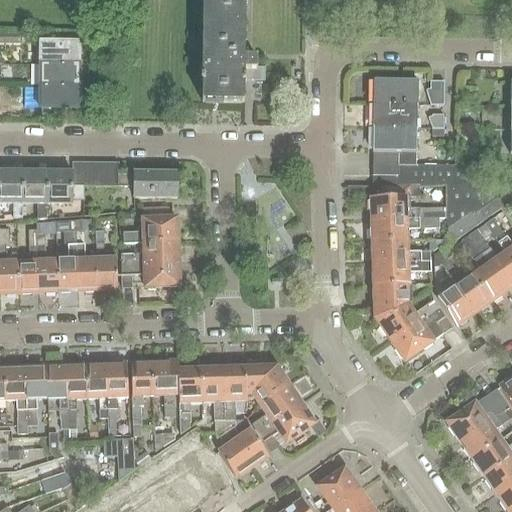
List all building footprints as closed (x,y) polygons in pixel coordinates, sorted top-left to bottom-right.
[(203,0),(202,78),(201,78),(201,84),(202,84),(202,103),(205,103),(205,100),(241,101),(241,104),(244,104),(244,84),(245,84),(246,82),(264,82),(265,69),(256,69),(257,59),(243,59),(243,0),(203,0)] [(0,36),(0,45),(21,46),(21,37),(0,36)] [(40,65),(40,66),(80,66),(79,66),(79,45),(81,45),(81,44),(80,44),(66,44),(40,44),(40,45),(41,45),(41,65),(40,65)] [(80,66),(40,66),(40,67),(41,67),(41,87),(41,88),(80,88),(79,88),(79,67),(80,67),(80,66)] [(373,107),(416,107),(417,107),(417,82),(373,82),(373,83),(374,83),(373,107)] [(429,91),(425,92),(430,107),(444,107),(444,83),(430,83),(429,91)] [(41,88),(41,87),(39,87),(39,110),(40,110),(40,105),(58,105),(58,110),(80,110),(80,109),(79,109),(79,89),(80,89),(80,88),(41,88)] [(416,107),(373,107),(373,130),(416,130),(416,107)] [(429,130),(442,131),(442,119),(431,119),(426,122),(429,130)] [(373,152),(372,152),(372,154),(372,166),(398,166),(416,166),(416,154),(417,154),(417,153),(416,153),(416,130),(373,130),(373,152)] [(442,131),(429,130),(429,143),(442,143),(442,131)] [(72,174),(47,174),(47,207),(73,207),(73,202),(84,202),(84,188),(85,164),(72,164),(72,174)] [(97,189),(97,164),(85,164),(84,188),(97,189)] [(97,164),(97,189),(108,189),(108,164),(97,164)] [(118,177),(118,164),(108,164),(108,189),(118,189),(118,177)] [(398,177),(372,177),(373,188),(398,188),(420,187),(420,188),(446,187),(446,209),(447,220),(447,248),(503,209),(482,177),(482,167),(416,166),(398,166),(398,177)] [(398,166),(372,166),(372,177),(398,177),(398,166)] [(0,173),(0,206),(13,207),(12,220),(22,220),(23,207),(23,174),(0,173)] [(23,174),(23,207),(37,207),(36,222),(47,220),(47,207),(47,174),(23,174)] [(134,177),(118,177),(118,189),(133,189),(133,200),(177,200),(177,175),(134,175),(134,177)] [(439,220),(447,220),(446,209),(411,210),(410,199),(420,198),(420,188),(420,187),(398,188),(373,188),(373,200),(369,200),(369,216),(372,216),(372,222),(439,220)] [(168,210),(158,210),(142,211),(142,220),(140,220),(141,234),(122,234),(123,246),(141,245),(179,244),(179,243),(177,243),(177,238),(179,238),(179,221),(176,221),(176,220),(168,221),(168,210)] [(370,228),(370,244),(409,243),(408,231),(439,230),(439,220),(372,222),(372,228),(370,228)] [(493,221),(485,226),(491,235),(497,245),(504,254),(511,265),(511,243),(508,237),(505,239),(493,221)] [(86,222),(75,223),(76,233),(86,232),(86,222)] [(75,223),(55,225),(56,234),(76,233),(75,223)] [(0,294),(4,294),(4,296),(18,296),(17,263),(7,264),(6,250),(9,249),(8,231),(0,231),(0,294)] [(29,263),(17,263),(18,296),(33,295),(33,293),(38,293),(36,232),(28,233),(29,263)] [(36,232),(38,293),(43,293),(43,295),(58,294),(57,262),(45,262),(44,240),(36,240),(36,232)] [(104,232),(95,233),(95,246),(104,246),(104,232)] [(478,236),(470,241),(506,292),(510,289),(511,290),(511,289),(511,265),(504,254),(497,259),(483,240),(481,241),(478,236)] [(506,292),(470,241),(465,245),(470,254),(469,255),(480,271),(471,278),(490,305),(503,296),(502,295),(506,292)] [(444,242),(428,243),(428,253),(431,253),(433,253),(444,245),(444,242)] [(373,260),(374,266),(431,264),(431,253),(428,253),(409,253),(409,243),(370,244),(371,260),(373,260)] [(121,257),(121,266),(178,264),(177,260),(180,260),(179,244),(141,245),(141,256),(121,257)] [(85,246),(75,247),(76,292),(82,291),(83,293),(96,293),(96,291),(97,291),(96,260),(85,261),(85,246)] [(117,290),(116,260),(105,260),(104,246),(95,246),(96,260),(97,291),(102,291),(102,293),(116,292),(116,290),(117,290)] [(76,292),(75,247),(68,247),(68,261),(57,262),(58,294),(72,294),(72,292),(76,292)] [(446,260),(440,264),(441,266),(449,278),(447,279),(473,315),(477,312),(478,314),(490,305),(471,278),(466,281),(444,250),(440,253),(446,260)] [(434,258),(434,269),(438,269),(441,266),(440,264),(446,260),(440,253),(434,258)] [(121,290),(122,290),(132,290),(131,277),(144,277),(145,289),(147,289),(148,291),(155,291),(156,289),(178,288),(181,288),(180,271),(178,271),(178,264),(121,266),(121,290)] [(371,271),(372,288),(408,287),(410,287),(409,275),(431,274),(431,264),(374,266),(374,271),(371,271)] [(446,295),(438,301),(437,301),(455,327),(456,326),(457,328),(469,320),(468,318),(473,315),(447,279),(439,285),(446,295)] [(377,327),(379,329),(409,307),(408,306),(408,287),(372,288),(373,305),(375,305),(376,320),(379,325),(377,327)] [(389,344),(390,345),(439,311),(433,303),(425,309),(415,316),(409,307),(379,329),(383,335),(385,333),(391,343),(389,344)] [(434,345),(433,343),(452,329),(439,311),(390,345),(399,358),(401,356),(404,362),(421,351),(422,353),(434,345)] [(175,419),(174,374),(173,364),(168,364),(167,362),(151,363),(152,400),(163,400),(164,420),(175,419)] [(131,366),(130,366),(132,408),(133,425),(140,424),(142,424),(141,407),(143,407),(143,400),(152,400),(151,363),(136,363),(136,365),(131,366)] [(118,420),(118,400),(128,400),(126,364),(110,364),(111,366),(106,367),(107,420),(108,420),(109,438),(116,438),(115,420),(118,420)] [(178,364),(177,364),(180,436),(190,430),(189,407),(202,407),(201,371),(184,372),(184,374),(178,374),(178,364)] [(66,368),(68,432),(76,432),(76,421),(77,421),(76,403),(87,402),(86,365),(70,366),(71,368),(66,368)] [(101,365),(86,365),(87,402),(98,402),(99,421),(107,420),(106,367),(101,367),(101,365)] [(60,432),(68,432),(66,368),(61,368),(61,366),(46,367),(47,403),(47,404),(58,404),(59,422),(60,422),(60,432)] [(47,403),(46,367),(30,367),(30,369),(25,369),(27,413),(36,413),(36,403),(47,403)] [(20,368),(5,368),(6,404),(15,404),(15,413),(27,413),(25,369),(20,370),(20,368)] [(250,397),(258,408),(289,387),(276,368),(265,369),(265,371),(260,371),(259,369),(245,370),(247,397),(250,397)] [(235,432),(235,423),(234,406),(247,406),(247,397),(245,370),(228,370),(228,372),(223,372),(226,433),(228,432),(235,432)] [(217,371),(201,371),(202,407),(213,406),(214,433),(226,433),(223,372),(217,373),(217,371)] [(504,386),(499,389),(511,408),(511,377),(503,384),(504,386)] [(251,427),(258,436),(300,407),(296,402),(298,401),(289,387),(258,408),(264,418),(251,427)] [(509,410),(496,391),(485,399),(474,406),(463,413),(464,414),(447,425),(448,426),(446,427),(455,439),(456,438),(460,443),(504,413),(509,410)] [(300,407),(258,436),(270,454),(279,448),(272,438),(279,433),(286,444),(312,425),(314,424),(304,410),(303,411),(300,407)] [(16,436),(27,436),(27,429),(27,413),(15,413),(16,436)] [(504,413),(460,443),(462,446),(460,447),(470,462),(501,440),(495,432),(510,422),(504,413)] [(256,467),(268,458),(266,457),(267,456),(250,432),(244,422),(235,423),(235,432),(228,432),(234,442),(251,467),(255,465),(256,467)] [(226,448),(217,454),(235,479),(236,480),(248,472),(247,470),(251,467),(234,442),(228,432),(226,433),(214,433),(214,443),(220,439),(226,448)] [(49,464),(64,460),(57,453),(56,434),(47,434),(47,438),(48,450),(45,450),(49,464)] [(174,435),(154,436),(155,453),(155,454),(175,441),(174,439),(174,435)] [(501,440),(470,462),(479,475),(481,474),(484,478),(511,458),(511,445),(507,449),(501,440)] [(133,441),(113,442),(114,457),(133,456),(133,441)] [(187,444),(177,451),(181,458),(191,451),(187,444)] [(177,451),(167,458),(172,465),(181,458),(177,451)] [(146,452),(134,460),(139,468),(151,459),(146,452)] [(207,455),(189,468),(209,498),(228,485),(207,455)] [(511,458),(484,478),(482,479),(491,492),(493,491),(496,496),(511,484),(511,458)] [(189,468),(171,481),(191,510),(209,498),(189,468)] [(151,469),(141,476),(146,482),(156,476),(151,469)] [(317,511),(329,511),(360,491),(359,490),(358,491),(355,488),(357,487),(346,470),(318,489),(328,504),(324,506),(317,511)] [(71,484),(64,474),(52,478),(57,491),(61,490),(62,491),(71,484)] [(141,476),(131,483),(136,489),(146,482),(141,476)] [(171,481),(153,493),(166,511),(188,511),(191,510),(171,481)] [(511,484),(496,496),(499,500),(497,501),(504,511),(508,511),(511,509),(511,484)] [(66,489),(62,492),(67,502),(75,498),(79,495),(72,485),(66,489)] [(360,491),(329,511),(374,511),(364,496),(362,498),(360,494),(362,493),(360,491)] [(116,493),(106,500),(110,507),(120,500),(116,493)] [(166,511),(153,493),(135,505),(140,511),(166,511)] [(79,495),(75,498),(81,509),(87,505),(79,495)] [(284,511),(307,511),(301,501),(297,503),(295,502),(290,506),(290,508),(284,511)] [(314,506),(317,511),(324,506),(320,501),(314,506)]
